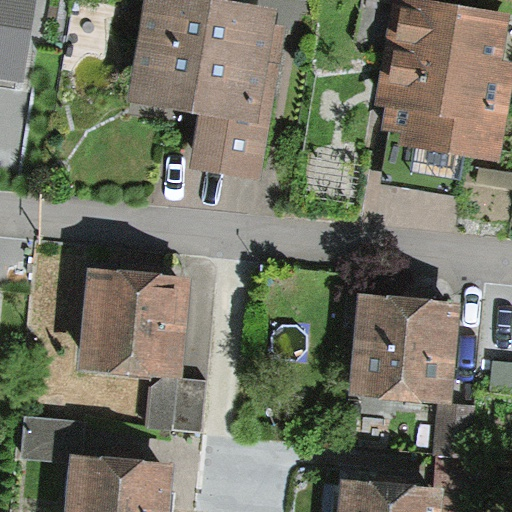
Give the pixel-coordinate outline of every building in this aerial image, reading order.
[(0,0),(0,85),(17,88),(31,0),(0,0)] [(177,181),(255,196),(285,32),(136,5),(115,121),(185,134),(177,181)] [(511,82),(498,80),(505,34),(393,17),(371,155),(424,164),(422,171),(497,183),(511,86),(511,82)] [(183,393),(188,292),(102,287),(96,389),(183,393)] [(453,419),(457,316),(357,313),(353,416),(453,419)] [(78,465),(79,433),(23,430),(21,462),(78,465)] [(78,511),(169,511),(172,478),(81,472),(78,511)] [(437,511),(439,500),(331,492),(329,511),(437,511)]
